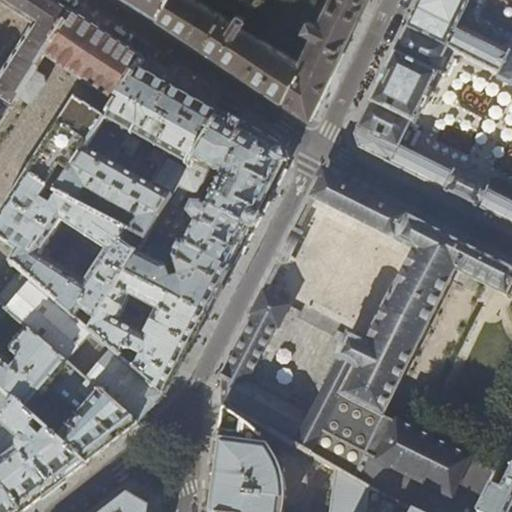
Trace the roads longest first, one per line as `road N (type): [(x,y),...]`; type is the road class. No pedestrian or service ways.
road 1 (tertiary): [(92,0),(319,146)]
road 2 (tertiary): [(319,146),(511,245)]
road 3 (residential): [(391,0),(319,146)]
road 4 (residential): [(176,511),(178,494),(119,464),(59,511)]
